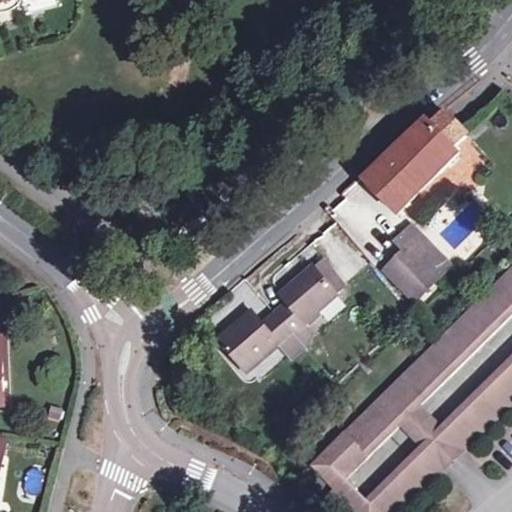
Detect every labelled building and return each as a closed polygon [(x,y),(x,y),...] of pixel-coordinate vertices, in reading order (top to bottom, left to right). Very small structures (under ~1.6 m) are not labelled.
[(0,0),(0,32),(62,16),(58,0),(0,0)] [(433,119),(367,181),(402,218),(464,155),(457,148),(470,133),(449,115),(438,126),(433,119)] [(415,256),(441,281),(457,265),(420,226),(402,243),(415,256)] [(415,256),(402,269),(415,284),(410,290),(420,301),(441,281),(415,256)] [(329,258),(318,267),(344,296),(354,287),(329,258)] [(330,486),(341,474),(511,309),(511,263),(316,453),(323,459),(313,468),(330,486)] [(294,348),(306,337),(309,334),(316,327),(320,324),(316,320),(344,296),(318,267),(304,280),(287,295),(295,302),(271,321),(260,311),(248,321),(230,337),(257,368),(289,342),(294,348)] [(415,284),(402,269),(395,276),(410,290),(415,284)] [(323,335),(316,327),(309,334),(317,343),(323,335)] [(7,341),(0,341),(0,408),(8,408),(7,341)] [(511,348),(437,421),(456,442),(460,446),(511,395),(511,348)] [(456,442),(437,421),(417,441),(435,460),(456,442)] [(0,439),(0,460),(6,462),(10,441),(0,439)] [(377,511),(390,511),(440,465),(435,460),(417,441),(361,494),(341,474),(330,486),(324,491),(344,511),(351,511),(365,498),(377,511)] [(323,459),(316,453),(307,462),(313,468),(323,459)] [(377,511),(365,498),(351,511),(377,511)]
